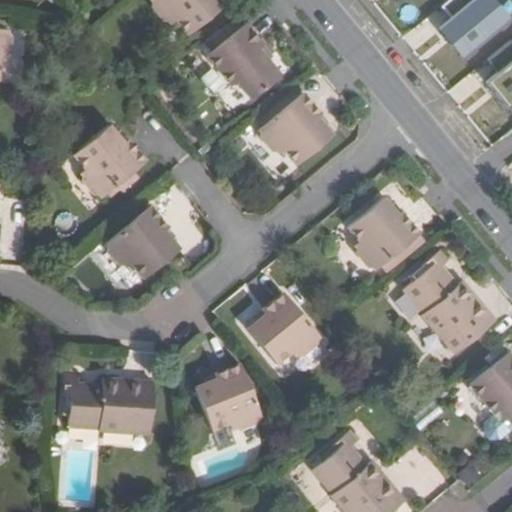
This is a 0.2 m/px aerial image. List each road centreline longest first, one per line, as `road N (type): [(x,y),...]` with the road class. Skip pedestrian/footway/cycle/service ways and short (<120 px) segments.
road 1 (residential): [(253,246),(199,297),(142,326),(58,317),(0,283)]
road 2 (residential): [(410,118),(253,246)]
road 3 (tertiary): [(312,0),(410,118)]
